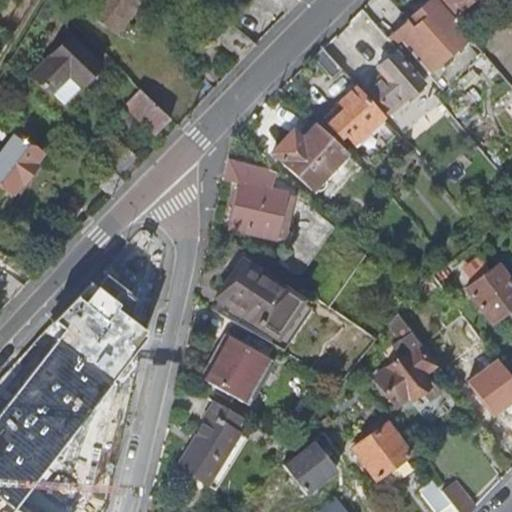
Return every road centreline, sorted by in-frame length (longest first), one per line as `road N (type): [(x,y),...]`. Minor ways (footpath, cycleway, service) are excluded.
road 1 (residential): [(126,511),(189,249),(183,222),(150,187)]
road 2 (residential): [(150,187),(339,0)]
road 3 (residential): [(150,187),(0,345)]
